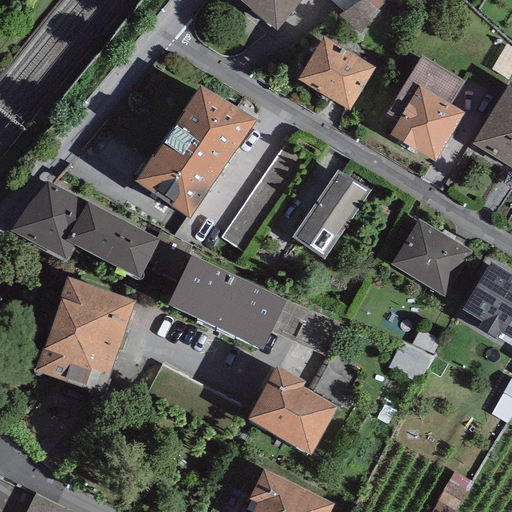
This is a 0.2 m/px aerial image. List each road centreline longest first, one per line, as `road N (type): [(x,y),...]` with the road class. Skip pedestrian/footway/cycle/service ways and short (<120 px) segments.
road 1 (residential): [(511,246),(164,34)]
road 2 (residential): [(0,224),(164,34)]
